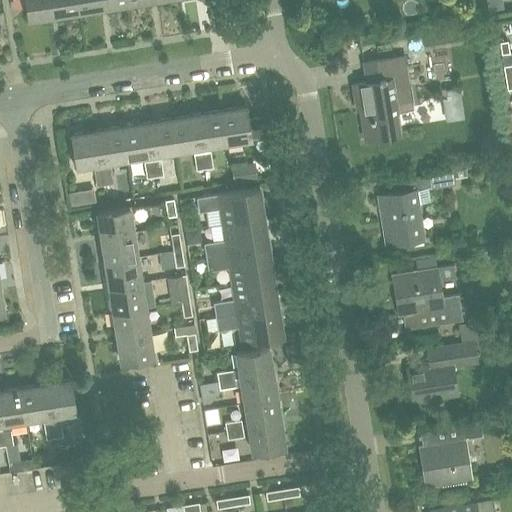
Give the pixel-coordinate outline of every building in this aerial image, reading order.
[(52,0),(25,0),(29,20),(55,16),(52,0)] [(77,0),(52,0),(55,16),(79,12),(77,0)] [(102,0),(77,0),(79,12),(104,8),(102,0)] [(472,0),(474,9),(485,8),(484,0),(472,0)] [(508,40),(500,41),(502,53),(510,52),(508,40)] [(405,56),(377,61),(364,63),(367,83),(353,85),(356,105),(360,104),(365,140),(401,134),(393,84),(409,81),(405,56)] [(227,143),(266,137),(263,117),(249,119),(247,106),(221,110),(227,143)] [(221,110),(196,114),(202,147),(227,143),(221,110)] [(196,114),(172,118),(177,151),(202,147),(196,114)] [(172,118),(147,122),(152,155),(177,151),(172,118)] [(147,122),(122,126),(127,159),(152,155),(147,122)] [(122,126),(97,130),(102,163),(127,159),(122,126)] [(97,130),(71,134),(77,167),(102,163),(97,130)] [(211,152),(203,153),(205,169),(214,168),(211,152)] [(205,169),(203,153),(194,154),(197,171),(205,169)] [(162,160),(153,161),(155,177),(164,176),(162,160)] [(155,177),(153,161),(144,162),(147,179),(155,177)] [(255,161),(231,165),(234,182),(257,178),(255,161)] [(112,168),(103,169),(106,185),(114,184),(112,168)] [(466,168),(454,170),(455,176),(467,175),(466,168)] [(106,185),(103,169),(94,170),(97,187),(106,185)] [(454,170),(430,174),(431,187),(456,184),(455,176),(454,170)] [(219,207),(221,222),(265,215),(260,185),(227,191),(196,196),(199,210),(219,207)] [(430,200),(428,188),(378,195),(385,243),(401,241),(401,245),(422,242),(422,238),(423,237),(417,202),(430,200)] [(68,192),(71,205),(82,203),(80,190),(68,192)] [(177,215),(174,199),(166,200),(168,217),(177,215)] [(97,211),(101,237),(134,232),(130,206),(97,211)] [(269,245),(265,215),(221,222),(224,238),(204,242),(206,256),(269,245)] [(101,237),(105,262),(138,257),(134,232),(101,237)] [(182,250),(180,233),(171,235),(174,251),(182,250)] [(274,273),(269,245),(206,256),(208,269),(228,266),(230,280),(274,273)] [(185,266),(182,250),(174,251),(176,267),(185,266)] [(105,262),(109,287),(142,281),(138,257),(105,262)] [(417,269),(392,273),(398,315),(403,314),(420,312),(422,326),(463,319),(460,305),(458,293),(443,296),(440,279),(438,266),(437,266),(436,266),(426,268),(417,269)] [(279,304),(274,273),(230,280),(233,298),(213,301),(216,314),(279,304)] [(109,287),(113,311),(146,306),(142,281),(109,287)] [(190,299),(188,283),(179,284),(182,300),(190,299)] [(193,315),(190,299),(182,300),(184,317),(193,315)] [(218,328),(238,325),(240,343),(284,336),(279,304),(216,314),(218,328)] [(113,311),(117,336),(150,331),(146,306),(113,311)] [(472,328),(479,327),(482,327),(479,313),(470,314),(472,328)] [(469,329),(470,329),(469,321),(459,323),(459,324),(460,330),(469,329)] [(454,359),(477,355),(474,340),(481,339),(479,327),(472,328),(470,329),(469,329),(460,330),(462,342),(460,342),(439,346),(441,361),(429,363),(406,367),(412,401),(460,393),(455,366),(454,359)] [(117,336),(121,362),(154,357),(150,331),(117,336)] [(198,350),(196,333),(187,335),(190,351),(198,350)] [(237,352),(241,378),(274,373),(270,347),(237,352)] [(218,373),(219,381),(234,379),(233,371),(218,373)] [(241,378),(245,403),(278,398),(274,373),(241,378)] [(236,387),(234,379),(219,381),(220,389),(236,387)] [(71,380),(45,384),(50,416),(76,412),(71,380)] [(45,384),(21,388),(26,420),(42,418),(50,416),(45,384)] [(21,388),(0,391),(0,415),(1,424),(26,420),(21,388)] [(245,403),(249,427),(282,422),(278,398),(245,403)] [(243,428),(242,420),(226,422),(227,431),(243,428)] [(51,422),(54,439),(63,437),(60,421),(51,422)] [(418,445),(425,487),(472,480),(466,438),(482,435),(480,421),(434,428),(437,442),(418,445)] [(47,440),(54,439),(51,422),(43,424),(45,440),(47,440)] [(249,427),(253,453),(286,448),(282,422),(249,427)] [(245,437),(243,428),(227,431),(228,439),(245,437)] [(11,429),(2,430),(5,447),(14,445),(11,429)] [(32,458),(8,461),(10,471),(33,467),(32,458)] [(297,486),(280,489),(282,497),(298,495),(297,486)] [(282,497),(280,489),(264,491),(265,500),(282,497)] [(247,494),(231,497),(232,505),(249,503),(247,494)] [(232,505),(231,497),(215,499),(216,508),(232,505)] [(494,511),(492,498),(450,505),(429,509),(429,511),(494,511)] [(198,502),(181,505),(182,511),(190,511),(199,511),(198,502)]
